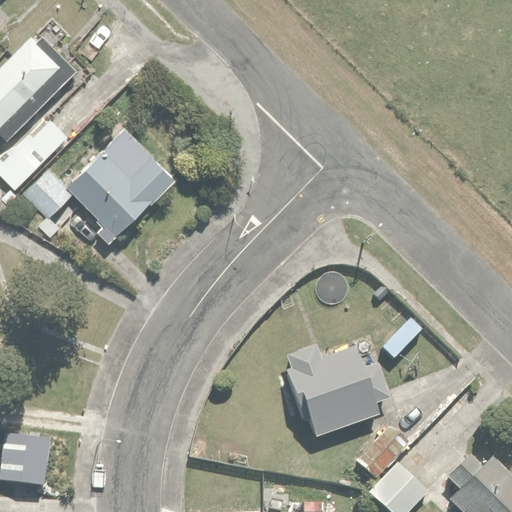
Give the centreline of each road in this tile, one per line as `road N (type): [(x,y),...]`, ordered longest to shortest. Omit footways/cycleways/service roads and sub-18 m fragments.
road 1 (residential): [(131,511),(134,453),(168,352),(227,269),(341,150)]
road 2 (residential): [(341,150),(511,318)]
road 3 (residential): [(191,0),(341,150)]
